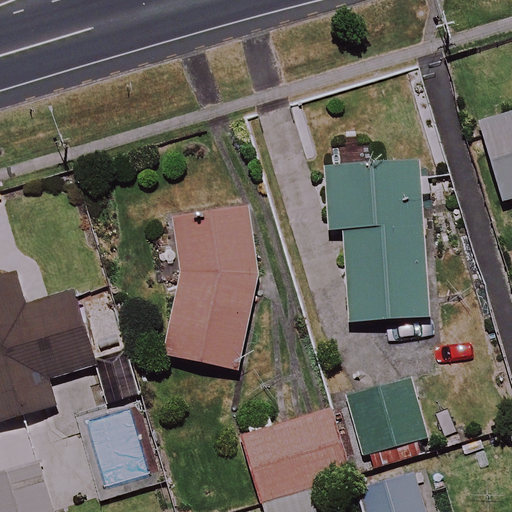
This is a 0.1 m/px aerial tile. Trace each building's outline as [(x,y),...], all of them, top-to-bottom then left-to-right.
[(511,201),(511,118),(479,128),(502,204),(511,201)] [(428,321),(414,167),(326,175),(332,235),(343,233),(352,328),(428,321)] [(52,302),(39,262),(17,254),(1,203),(0,203),(0,511),(59,511),(102,499),(82,434),(60,441),(52,416),(56,415),(46,383),(92,370),(71,296),(52,302)] [(247,268),(254,219),(188,210),(166,362),(240,372),(255,269),(247,268)] [(134,358),(100,364),(109,411),(143,404),(134,358)] [(422,444),(406,386),(352,400),(368,459),(422,444)] [(351,476),(329,414),(238,445),(261,511),(329,511),(320,487),(351,476)] [(511,425),(498,428),(505,461),(511,459),(511,425)] [(421,511),(412,479),(358,495),(362,511),(421,511)]
